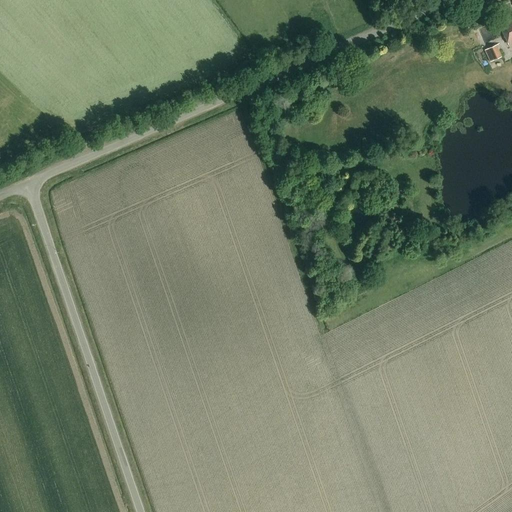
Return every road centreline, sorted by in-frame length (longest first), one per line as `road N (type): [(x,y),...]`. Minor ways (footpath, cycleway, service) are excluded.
road 1 (unclassified): [(29,183),(453,0)]
road 2 (unclassified): [(140,511),(29,183)]
